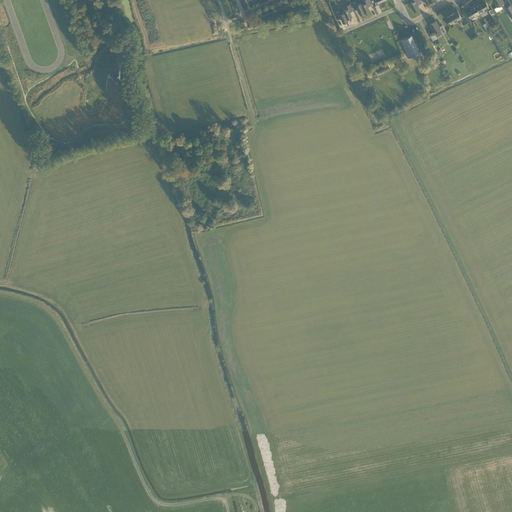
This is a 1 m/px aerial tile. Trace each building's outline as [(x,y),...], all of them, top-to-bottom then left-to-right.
[(365,3),(362,4),(364,11),(365,13),(370,11),(368,6),(371,5),(369,0),(363,0),(365,3)] [(422,3),(420,0),(407,0),(409,3),(414,12),(420,8),(418,5),(422,3)] [(362,4),(361,2),(358,4),(356,1),(351,3),(354,10),(357,8),(359,13),(364,11),(362,4)] [(475,4),(480,14),(486,11),(485,10),(489,7),(486,2),(482,4),(480,1),(475,4)] [(353,10),(350,4),(345,6),(346,9),(343,10),(344,12),(347,19),(352,16),(350,11),(353,10)] [(475,17),(480,14),(475,4),(470,7),(471,10),(467,12),(471,18),(475,16),(475,17)] [(344,12),(341,13),(340,10),(335,13),(338,19),(341,18),(343,23),(348,21),(347,19),(344,12)] [(461,17),(458,11),(447,17),(451,23),(459,18),(463,25),(469,22),(465,15),(461,17)] [(436,20),(430,24),(437,36),(446,31),(442,25),(440,26),(436,20)] [(412,35),(400,40),(408,58),(420,52),(412,35)] [(387,70),(385,65),(376,69),(378,74),(387,70)]
